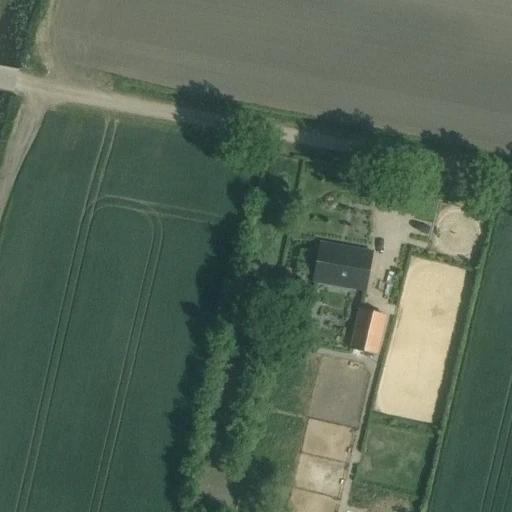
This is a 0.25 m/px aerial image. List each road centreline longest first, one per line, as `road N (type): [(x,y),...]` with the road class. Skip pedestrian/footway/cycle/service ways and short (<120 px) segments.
road 1 (unclassified): [(361,145),(0,79)]
road 2 (track): [(511,175),(361,145)]
